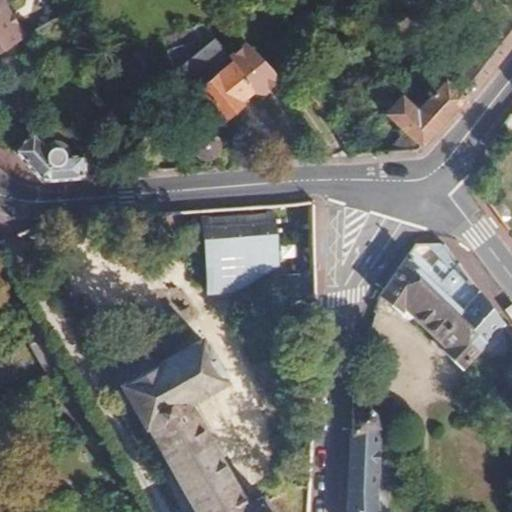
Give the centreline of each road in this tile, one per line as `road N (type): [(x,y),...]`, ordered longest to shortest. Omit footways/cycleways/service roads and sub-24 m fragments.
road 1 (secondary): [(422,187),(332,178),(56,203),(0,196)]
road 2 (residential): [(337,511),(346,275),(422,187)]
road 3 (secondary): [(511,79),(422,187)]
road 4 (tertiary): [(422,187),(511,290)]
